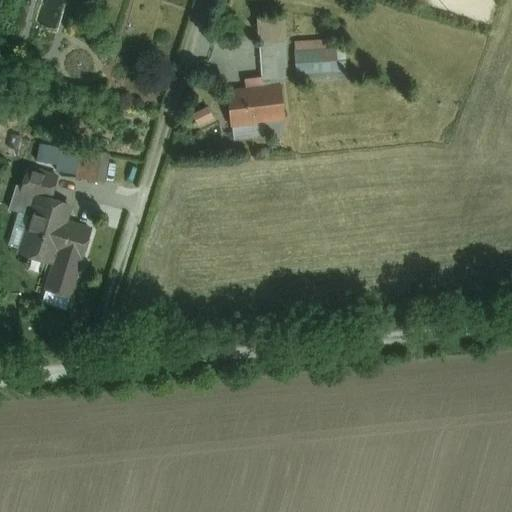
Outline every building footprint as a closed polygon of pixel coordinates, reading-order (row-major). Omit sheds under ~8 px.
[(285,16),(256,18),(257,40),(287,39),(285,16)] [(333,37),(294,40),(297,76),(336,73),(333,37)] [(277,87),(224,92),(229,137),(282,132),(277,87)] [(197,125),(215,117),(210,105),(192,113),(197,125)] [(76,177),(104,180),(106,158),(78,155),(76,177)] [(34,199),(16,251),(51,263),(56,249),(65,223),(69,210),(34,199)] [(88,231),(65,223),(56,249),(79,257),(88,231)]
